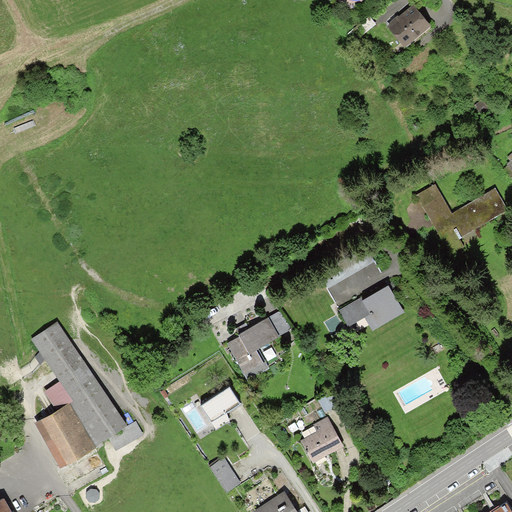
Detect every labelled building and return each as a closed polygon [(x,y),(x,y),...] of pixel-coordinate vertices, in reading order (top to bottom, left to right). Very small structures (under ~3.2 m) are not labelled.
[(390,25),(403,41),(410,34),(413,37),(429,24),(413,5),(404,13),(390,25)] [(415,40),(413,37),(410,34),(403,41),(407,46),(415,40)] [(435,183),(416,194),(451,253),(465,245),(460,237),(462,236),(489,220),(508,208),(496,187),(452,212),(435,183)] [(367,246),(328,269),(335,282),(375,259),(367,246)] [(321,273),(328,286),(335,282),(328,269),(321,273)] [(362,295),(339,309),(349,324),(370,312),(375,320),(389,312),(401,305),(388,283),(363,298),(362,295)] [(280,309),(267,317),(278,335),(291,328),(280,309)] [(267,341),(278,335),(267,317),(250,326),(251,329),(250,329),(240,335),(229,341),(234,350),(236,349),(238,353),(245,366),(248,370),(264,360),(263,358),(257,347),(267,341)] [(95,444),(98,442),(125,425),(59,320),(33,336),(73,399),(68,402),(95,444)] [(236,328),(240,335),(250,329),(246,322),(236,328)] [(257,347),(263,358),(268,355),(274,352),(267,341),(257,347)] [(245,366),(238,353),(233,356),(240,369),(245,366)] [(264,360),(248,370),(251,376),(268,367),(264,360)] [(240,400),(230,384),(200,403),(211,419),(212,419),(222,412),(240,400)] [(339,401),(330,388),(323,391),(324,393),(332,406),(339,401)] [(318,396),(325,409),(332,406),(324,393),(318,396)] [(95,444),(68,402),(62,406),(42,418),(69,460),(87,449),(95,444)] [(353,423),(343,408),(339,411),(349,427),(353,423)] [(228,421),(222,412),(212,419),(217,428),(228,421)] [(307,438),(331,424),(327,417),(314,424),(315,425),(303,432),(307,438)] [(110,436),(116,447),(142,432),(136,421),(110,436)] [(331,424),(307,438),(303,440),(314,459),(329,450),(342,443),(331,424)] [(210,466),(226,490),(239,482),(223,457),(210,466)] [(256,510),(257,511),(298,511),(285,491),(256,510)] [(0,511),(11,511),(3,497),(0,498),(0,511)] [(511,511),(511,507),(507,500),(488,511),(511,511)]
